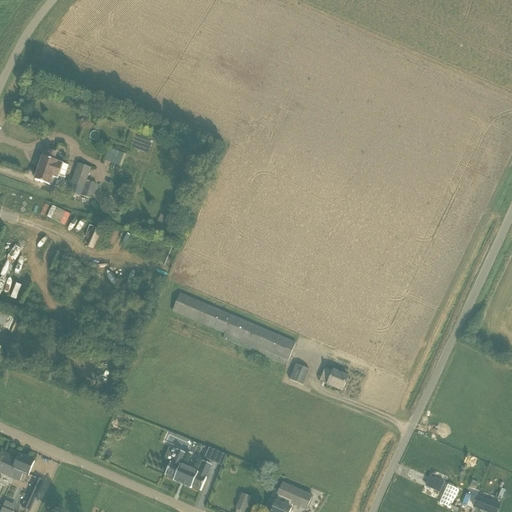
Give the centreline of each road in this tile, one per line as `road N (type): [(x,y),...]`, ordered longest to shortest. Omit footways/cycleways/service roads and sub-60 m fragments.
road 1 (unclassified): [(373,511),(511,211)]
road 2 (tertiary): [(192,511),(0,427)]
